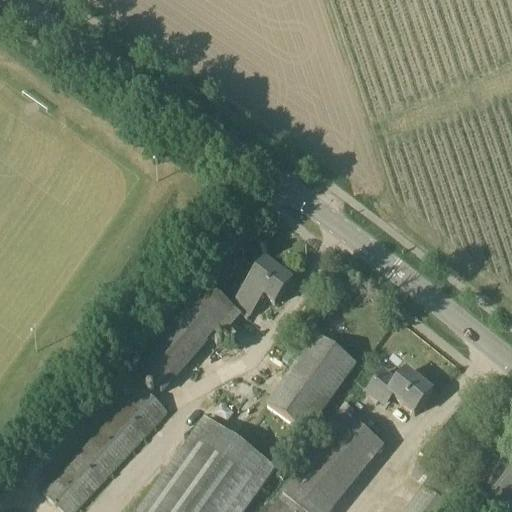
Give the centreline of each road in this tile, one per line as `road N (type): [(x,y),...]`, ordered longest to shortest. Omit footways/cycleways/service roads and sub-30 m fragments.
road 1 (secondary): [(511,365),(244,157),(8,0)]
road 2 (track): [(0,472),(262,137)]
